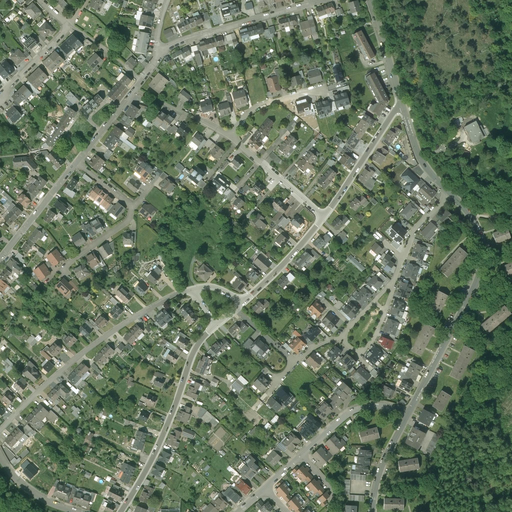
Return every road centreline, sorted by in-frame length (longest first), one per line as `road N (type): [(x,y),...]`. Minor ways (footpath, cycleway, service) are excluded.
road 1 (residential): [(450,193),(479,231),(482,266),(408,413)]
road 2 (residential): [(0,429),(77,357),(192,288)]
road 3 (residential): [(120,511),(160,442),(195,348),(214,325)]
road 4 (residential): [(162,54),(321,0)]
road 5 (residential): [(323,218),(401,104)]
road 6 (residential): [(408,413),(379,404),(353,410),(300,455)]
road 7 (residential): [(0,259),(77,162)]
road 8 (residential): [(323,218),(229,138)]
